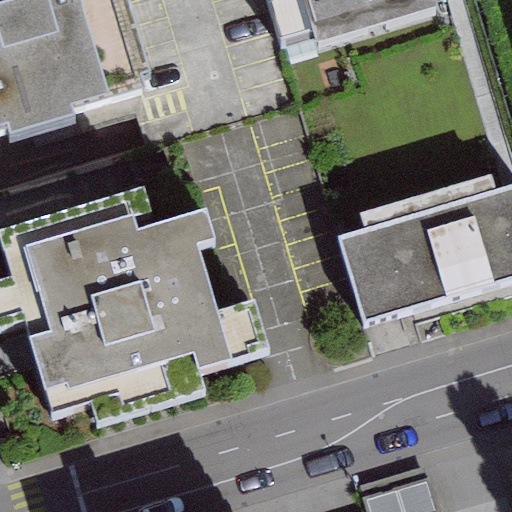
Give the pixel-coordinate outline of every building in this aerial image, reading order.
[(0,0),(0,146),(5,145),(7,151),(72,132),(70,124),(143,103),(139,90),(148,87),(122,0),(0,0)] [(458,0),(262,0),(280,55),(311,46),(316,62),(436,26),(431,8),(458,0)] [(487,182),(358,220),(363,236),(336,244),(361,330),(511,286),(511,192),(492,198),(487,182)] [(143,205),(0,247),(0,260),(10,294),(0,297),(0,344),(23,338),(51,430),(89,419),(95,439),(204,407),(199,387),(268,367),(254,318),(217,329),(197,262),(213,257),(204,227),(154,241),(143,205)] [(442,511),(431,479),(369,500),(373,511),(442,511)]
